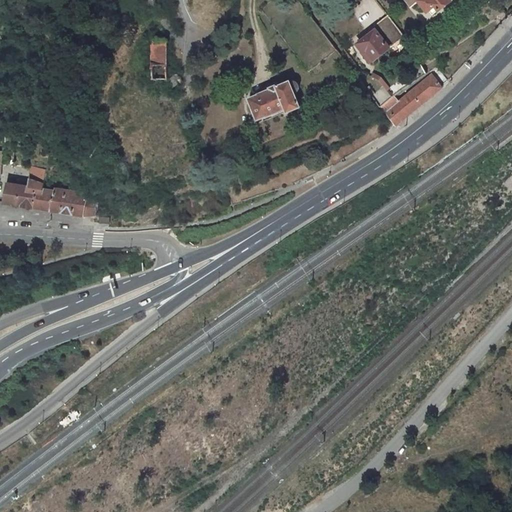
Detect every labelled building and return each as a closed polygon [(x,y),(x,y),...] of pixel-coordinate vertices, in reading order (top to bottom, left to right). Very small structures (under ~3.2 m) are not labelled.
[(161,5),(159,0),(145,0),(148,9),(161,5)] [(369,0),(353,12),(365,29),(385,14),(375,0),(369,0)] [(449,2),(447,0),(403,0),(409,7),(418,1),(427,11),(430,9),(434,6),(437,11),(449,2)] [(374,32),(359,44),(364,52),(362,54),(370,63),(374,59),(376,61),(402,40),(386,19),(374,29),(373,30),(373,31),(373,32),(374,32)] [(163,39),(153,39),(153,79),(167,79),(167,36),(163,36),(163,39)] [(367,79),(382,94),(389,86),(374,72),(367,79)] [(177,74),(167,79),(169,90),(182,80),(177,74)] [(397,102),(393,97),(383,104),(398,124),(419,106),(441,87),(430,74),(397,102)] [(270,90),(248,99),(257,119),(286,107),(287,110),(300,105),(295,93),(296,92),(297,90),(297,88),(297,86),(296,84),(294,83),(292,83),(290,83),(290,81),(278,86),(278,85),(269,88),(270,90)] [(369,86),(367,88),(375,99),(396,126),(398,124),(383,104),(369,86)] [(45,170),(30,166),(29,178),(42,181),(45,170)] [(28,186),(7,183),(4,203),(33,208),(36,188),(39,188),(42,181),(29,178),(28,186)] [(86,196),(39,188),(36,188),(33,208),(49,210),(83,216),(94,216),(96,203),(86,200),(86,196)]
